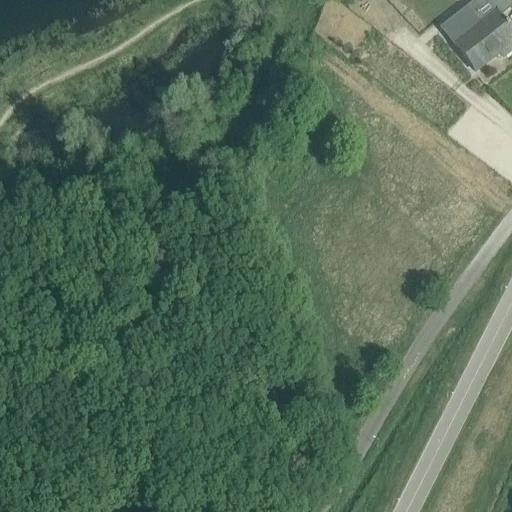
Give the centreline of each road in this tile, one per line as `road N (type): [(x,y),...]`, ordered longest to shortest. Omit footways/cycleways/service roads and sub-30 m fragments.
road 1 (unclassified): [(317,511),(511,224)]
road 2 (unclassified): [(402,511),(511,294)]
